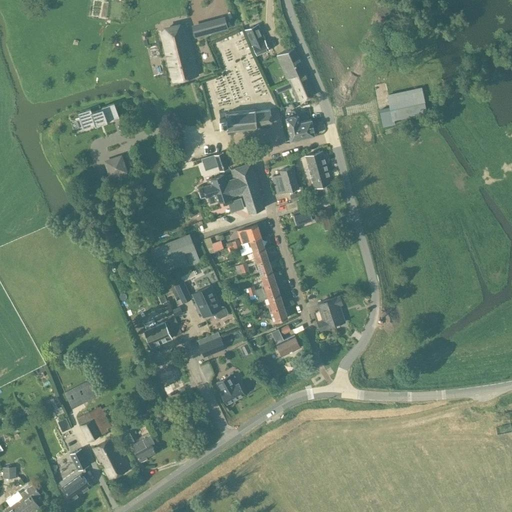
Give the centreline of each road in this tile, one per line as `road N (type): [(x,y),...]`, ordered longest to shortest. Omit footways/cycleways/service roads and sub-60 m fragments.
road 1 (tertiary): [(337,392),(342,369),(372,324),(375,293),(332,134)]
road 2 (residential): [(309,330),(254,156),(332,134)]
road 3 (tertiary): [(125,511),(288,401),(337,392)]
road 4 (tertiary): [(337,392),(427,396),(511,386)]
road 5 (tertiary): [(332,134),(286,0)]
